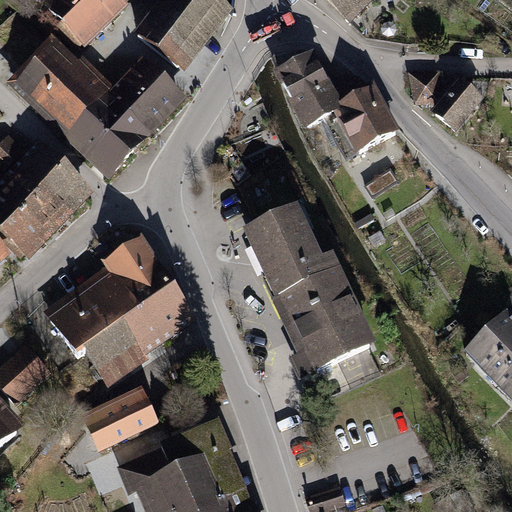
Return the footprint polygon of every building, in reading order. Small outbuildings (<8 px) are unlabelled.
[(83,44),(85,46),(121,10),(111,0),(58,0),(49,9),(64,24),(56,32),(75,51),(83,44)] [(151,21),(138,38),(178,68),(214,21),(224,9),(212,0),(175,0),(156,25),(151,21)] [(325,0),(348,23),(370,0),(325,0)] [(73,72),(51,52),(19,88),(69,135),(86,117),(100,130),(117,113),(106,105),(102,101),(108,95),(78,67),(73,72)] [(310,62),(280,78),(308,129),(322,122),(338,113),(338,111),(310,62)] [(134,79),(126,87),(162,122),(180,103),(138,64),(128,74),(134,79)] [(416,104),(439,105),(436,76),(411,76),(416,104)] [(126,87),(112,103),(149,136),(162,122),(126,87)] [(437,115),(455,131),(477,105),(459,90),(437,115)] [(338,113),(322,122),(328,133),(333,131),(349,160),(358,155),(359,155),(395,135),(372,93),(338,111),(338,113)] [(109,101),(106,105),(117,113),(100,130),(86,117),(69,135),(111,175),(149,136),(112,103),(109,101)] [(0,149),(0,150),(13,164),(20,157),(6,143),(0,149)] [(13,164),(0,150),(0,163),(6,170),(13,164)] [(42,152),(26,169),(49,194),(46,196),(66,215),(86,196),(42,152)] [(26,169),(11,184),(53,227),(66,215),(46,196),(49,194),(26,169)] [(375,198),(398,182),(391,173),(368,189),(375,198)] [(11,184),(0,194),(0,229),(26,255),(53,227),(11,184)] [(319,267),(295,216),(249,238),(277,298),(279,302),(282,301),(315,373),(370,348),(330,262),(319,267)] [(140,246),(123,258),(147,293),(165,282),(140,246)] [(147,293),(123,258),(108,267),(115,277),(97,290),(96,288),(51,321),(78,359),(85,354),(140,315),(132,302),(147,293)] [(132,302),(140,315),(85,354),(103,379),(191,320),(165,282),(147,293),(132,302)] [(511,320),(507,315),(470,351),(511,394),(511,320)] [(26,352),(0,374),(0,388),(15,405),(47,376),(26,352)] [(153,427),(142,403),(101,423),(90,431),(100,451),(153,427)] [(0,448),(16,434),(0,416),(0,448)] [(143,487),(152,506),(220,478),(213,461),(228,455),(217,429),(161,452),(164,458),(125,475),(132,492),(143,487)] [(56,478),(63,464),(54,460),(47,474),(56,478)] [(220,478),(152,506),(154,511),(254,511),(255,511),(254,511),(233,511),(232,508),(245,503),(241,494),(228,499),(220,478)] [(472,511),(462,493),(435,508),(437,511),(472,511)] [(325,498),(307,503),(309,511),(326,511),(329,511),(325,498)]
